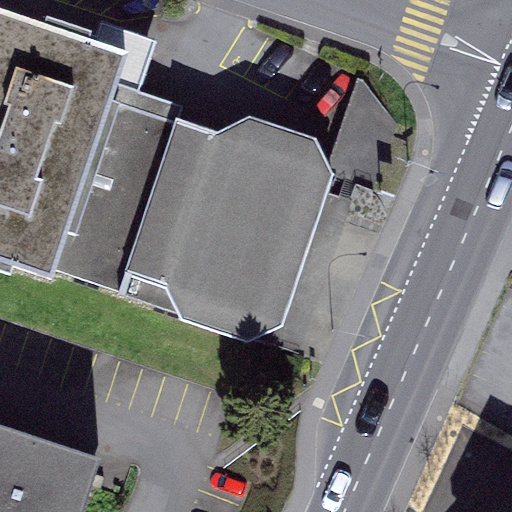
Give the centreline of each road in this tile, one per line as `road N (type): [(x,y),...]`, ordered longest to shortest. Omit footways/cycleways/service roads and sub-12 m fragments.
road 1 (primary): [(511,128),(342,511)]
road 2 (residential): [(511,59),(325,0)]
